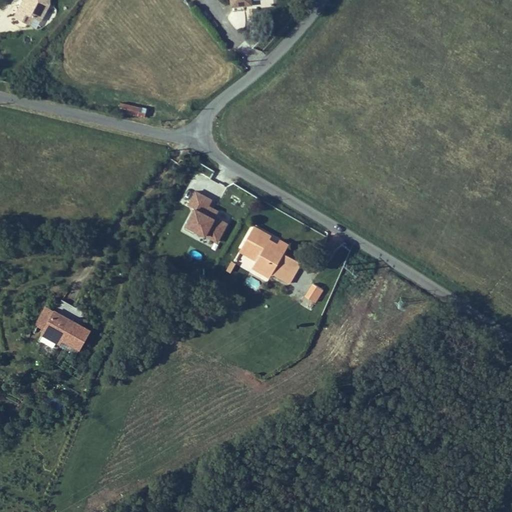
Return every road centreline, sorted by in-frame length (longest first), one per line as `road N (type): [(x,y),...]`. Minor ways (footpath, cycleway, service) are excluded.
road 1 (unclassified): [(202,135),(217,158),(390,258),(511,342)]
road 2 (unclassified): [(0,96),(159,133),(202,135)]
road 3 (unknown): [(202,135),(83,298)]
road 4 (unclassified): [(322,0),(275,56),(218,102),(202,135)]
